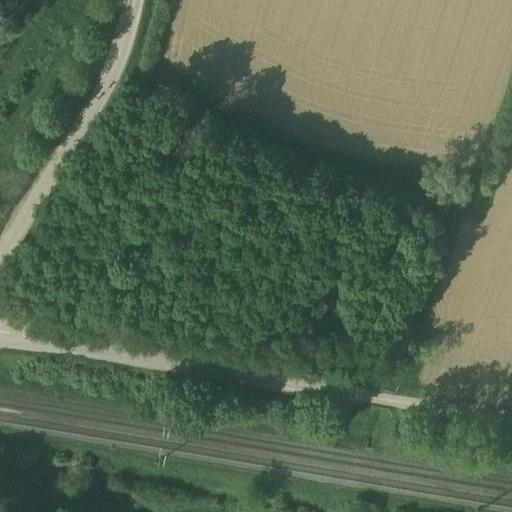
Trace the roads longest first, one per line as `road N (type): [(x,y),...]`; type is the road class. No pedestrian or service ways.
road 1 (unclassified): [(511,413),(0,331)]
road 2 (unclassified): [(138,0),(102,97),(0,254)]
